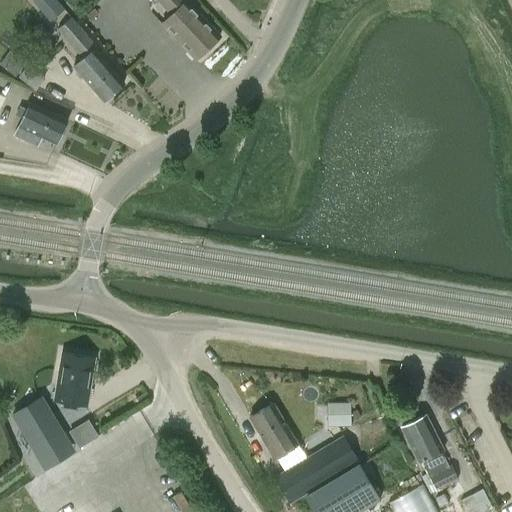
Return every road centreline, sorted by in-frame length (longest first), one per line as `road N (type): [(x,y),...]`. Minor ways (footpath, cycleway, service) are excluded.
road 1 (unclassified): [(80,308),(97,227),(113,196),(239,96),(294,0)]
road 2 (unclassified): [(511,379),(129,317)]
road 3 (unclassified): [(129,317),(249,511)]
road 4 (track): [(404,0),(370,8),(307,88),(280,94),(252,81)]
road 5 (track): [(511,92),(479,24),(445,4),(415,0)]
